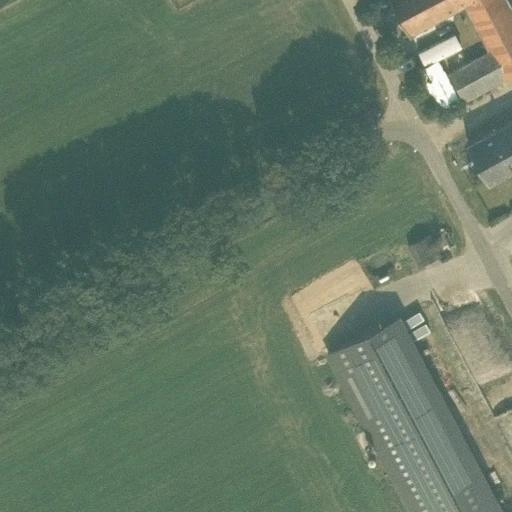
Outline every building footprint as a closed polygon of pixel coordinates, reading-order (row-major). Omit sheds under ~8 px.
[(392,0),(410,33),(464,4),(465,4),(472,0),(392,0)] [(511,9),(507,0),(472,0),(465,4),(489,50),(449,72),(464,100),(511,73),(511,9)] [(511,117),(467,142),(488,181),(511,168),(511,117)] [(430,233),(412,242),(423,263),(441,254),(430,233)] [(414,511),(500,511),(396,315),(329,351),(414,511)]
